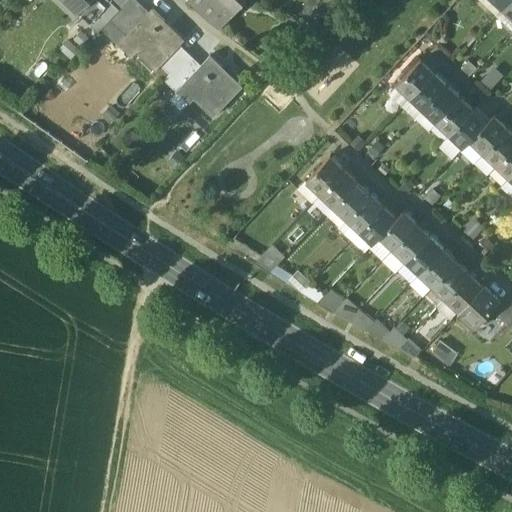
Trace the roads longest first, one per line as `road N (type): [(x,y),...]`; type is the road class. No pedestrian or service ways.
road 1 (secondary): [(0,156),(222,303),(511,466)]
road 2 (track): [(161,263),(146,291),(108,511)]
